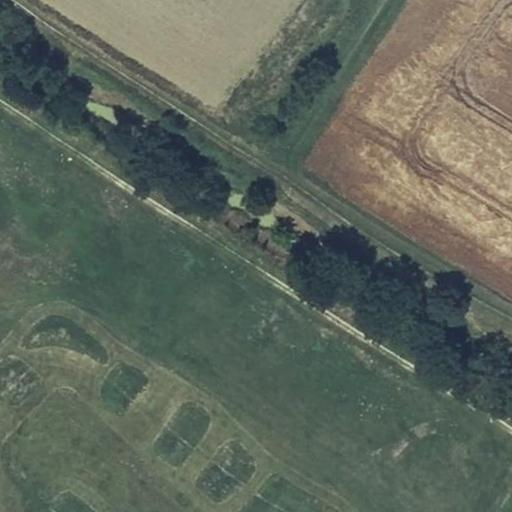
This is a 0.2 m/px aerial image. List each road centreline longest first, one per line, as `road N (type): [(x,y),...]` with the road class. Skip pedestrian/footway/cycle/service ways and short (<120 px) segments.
road 1 (track): [(0,4),(511,334)]
road 2 (track): [(511,432),(0,104)]
